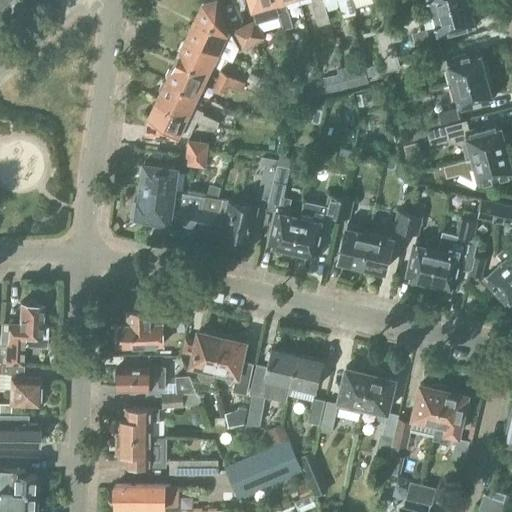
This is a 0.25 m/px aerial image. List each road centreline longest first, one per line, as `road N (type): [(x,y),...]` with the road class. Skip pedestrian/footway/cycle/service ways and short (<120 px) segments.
road 1 (residential): [(511,348),(82,256)]
road 2 (residential): [(82,256),(120,0)]
road 3 (residential): [(75,511),(82,256)]
